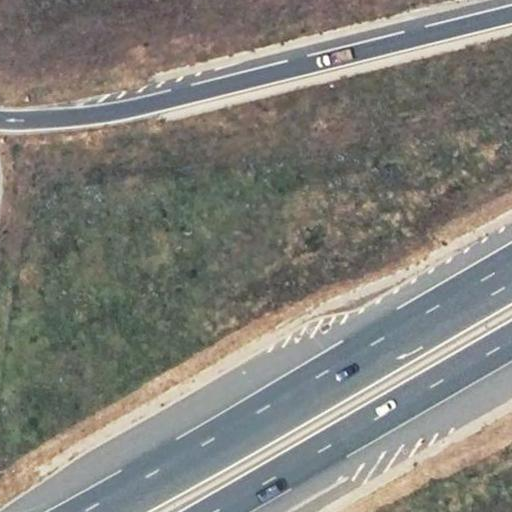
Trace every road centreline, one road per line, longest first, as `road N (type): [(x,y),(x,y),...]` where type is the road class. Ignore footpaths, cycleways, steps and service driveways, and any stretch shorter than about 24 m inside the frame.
road 1 (motorway): [(511,9),(89,115),(0,118)]
road 2 (motorway): [(511,268),(92,511)]
road 3 (motorway): [(230,511),(511,352)]
